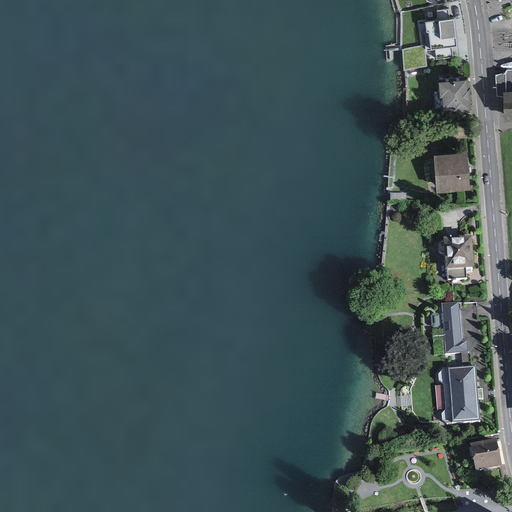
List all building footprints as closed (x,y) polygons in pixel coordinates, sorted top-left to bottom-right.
[(454,17),(425,21),(429,51),(458,48),(454,17)] [(469,74),(437,76),(439,107),(471,105),(469,74)] [(453,123),(454,137),(473,136),(472,122),(453,123)] [(468,152),(436,154),(439,194),(471,191),(468,152)] [(472,237),(442,239),(444,272),(474,270),(472,237)] [(464,370),(449,372),(453,423),(478,421),(474,369),(469,370),(467,341),(461,342),(458,304),(443,305),(447,353),(462,352),(464,370)] [(437,391),(438,410),(450,409),(448,372),(444,372),(445,391),(437,391)] [(498,443),(472,448),(477,476),(503,471),(498,443)]
